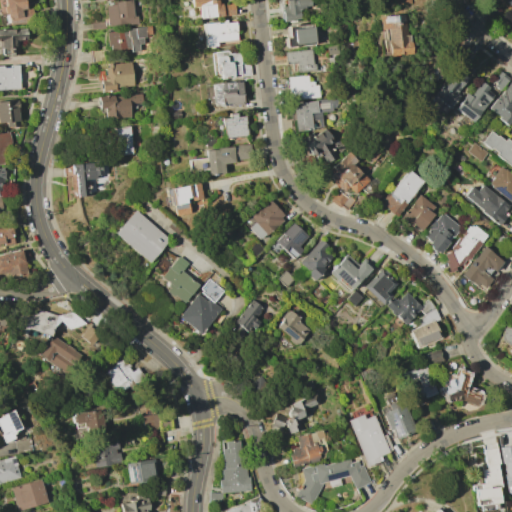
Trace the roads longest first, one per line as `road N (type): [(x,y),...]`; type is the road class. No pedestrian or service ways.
road 1 (tertiary): [(64,0),(60,68),(33,184),(36,213),(69,276),(164,354),(191,389),(202,430),(190,511)]
road 2 (residential): [(258,0),(275,141),(296,194),(334,222),(389,240),(420,261),(453,302),(477,355),(511,388)]
road 3 (residential): [(468,332),(511,285),(472,22),(449,0)]
road 4 (residential): [(368,511),(409,462),(440,440),(511,417)]
road 5 (residential): [(197,401),(223,398),(255,413),(277,489),(294,511)]
